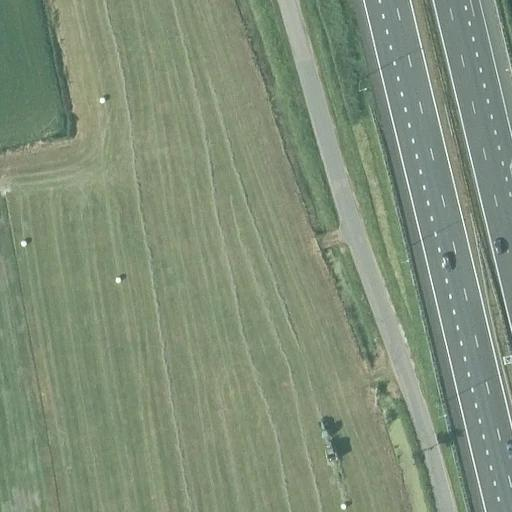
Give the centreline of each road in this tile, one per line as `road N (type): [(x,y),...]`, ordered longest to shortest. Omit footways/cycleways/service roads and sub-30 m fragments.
road 1 (unclassified): [(443,511),(288,0)]
road 2 (motorway): [(393,0),(511,492)]
road 3 (motorway): [(511,266),(448,0)]
